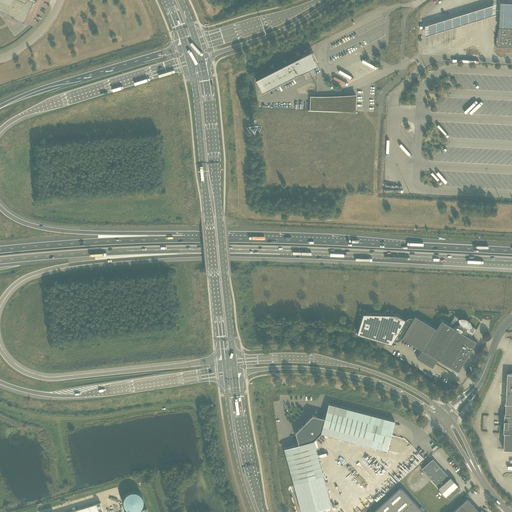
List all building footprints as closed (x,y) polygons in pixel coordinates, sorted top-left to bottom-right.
[(0,0),(0,10),(12,15),(12,16),(24,22),(33,0),(34,0),(36,0),(35,0),(0,0)] [(496,2),(425,24),(425,35),(496,13),(496,2)] [(511,2),(500,2),(499,27),(501,27),(511,27),(511,2)] [(511,24),(509,24),(505,24),(501,27),(499,29),(498,33),(498,37),(496,37),(496,47),(511,47),(511,24)] [(262,92),(308,69),(318,64),(311,50),(255,79),(262,92)] [(310,96),(310,110),(356,112),(356,94),(350,95),(342,95),(335,96),(325,96),(317,96),(310,96)] [(454,316),(455,317),(450,325),(442,320),(437,329),(415,316),(413,318),(411,317),(409,317),(407,318),(405,320),(396,315),(363,314),(357,334),(391,344),(394,340),(396,340),(398,340),(400,339),(402,338),(422,350),(417,358),(432,368),(438,359),(458,371),(476,341),(470,337),(475,329),(476,329),(454,316)] [(511,373),(507,374),(506,384),(500,384),(499,403),(505,403),(505,404),(504,403),(504,404),(505,404),(505,415),(504,415),(504,422),(505,422),(504,426),(503,426),(503,433),(504,433),(503,449),(511,449),(511,373)] [(284,448),(294,485),(301,511),(310,511),(331,506),(323,477),(313,440),(321,433),(358,442),(365,413),(329,403),(325,418),(313,415),(313,414),(305,422),(306,422),(303,425),(302,425),(295,432),(296,433),(299,444),(284,448)] [(395,421),(365,413),(358,442),(387,450),(390,440),(391,434),(393,428),(395,421)] [(449,477),(433,459),(428,462),(421,469),(438,487),(438,488),(445,496),(446,496),(449,499),(456,493),(460,489),(457,486),(458,485),(450,477),(449,477)] [(400,488),(390,497),(373,511),(400,511),(413,501),(400,488)] [(479,511),(467,498),(465,500),(452,511),(484,511),(482,509),(479,511)] [(422,511),(413,501),(400,511),(422,511)] [(103,511),(101,502),(69,511),(103,511)]
